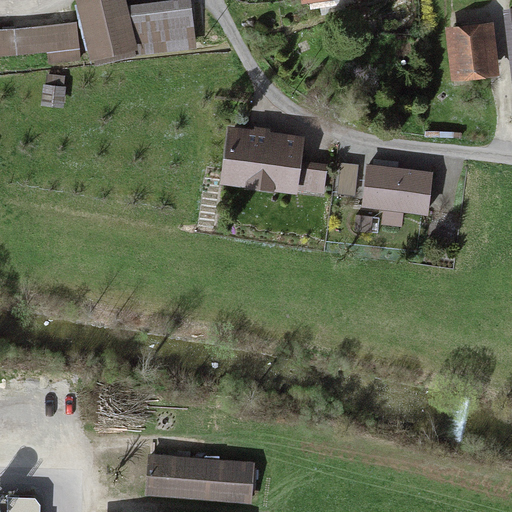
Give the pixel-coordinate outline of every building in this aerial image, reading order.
[(96,61),(136,53),(195,42),(190,6),(126,14),(123,0),(89,0),(82,2),(96,61)] [(80,47),(77,22),(17,29),(0,29),(0,55),(18,54),(48,51),(50,62),(80,59),(79,47),(80,47)] [(460,39),(463,67),(488,64),(484,36),(460,39)] [(47,85),(63,87),(64,77),(48,75),(47,85)] [(45,85),(43,105),(63,107),(65,87),(63,87),(47,85),(45,85)] [(272,178),(271,184),(324,191),(327,165),(297,161),(300,140),(233,131),(227,178),(253,182),(254,176),(272,178)] [(356,168),(342,166),(339,187),(354,189),(356,168)] [(364,203),(388,206),(389,199),(405,201),(405,208),(428,211),(433,173),(369,166),(364,203)] [(151,456),(148,490),(250,499),(253,464),(151,456)]
